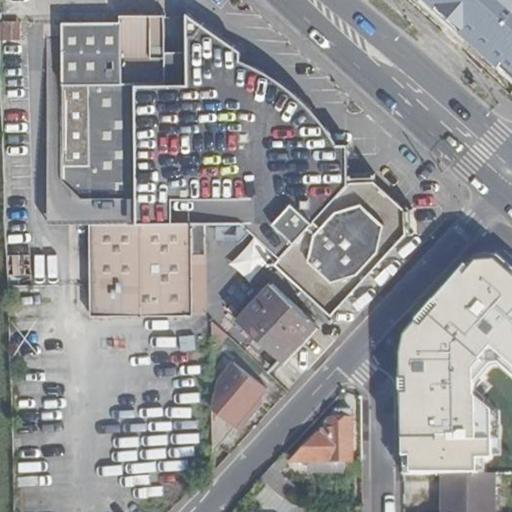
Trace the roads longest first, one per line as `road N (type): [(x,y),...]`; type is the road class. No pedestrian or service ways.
road 1 (primary): [(313,0),(511,174)]
road 2 (tertiary): [(352,350),(465,228),(511,196)]
road 3 (tertiary): [(205,511),(352,350)]
road 4 (residential): [(380,511),(380,383),(352,350)]
